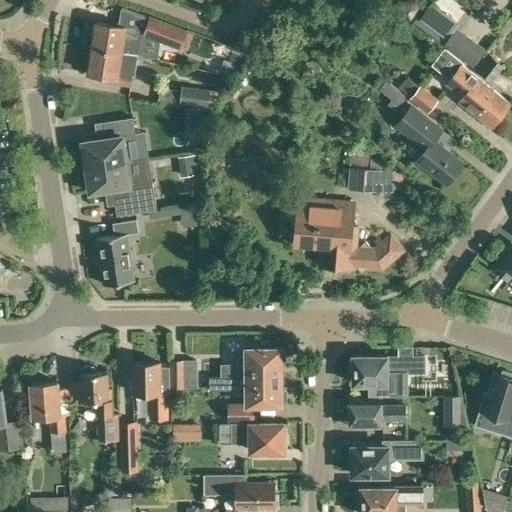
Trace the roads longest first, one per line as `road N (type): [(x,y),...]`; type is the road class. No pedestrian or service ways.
road 1 (residential): [(67,319),(319,316)]
road 2 (residential): [(57,250),(27,43)]
road 3 (residential): [(313,511),(319,316)]
road 4 (residential): [(413,316),(511,179)]
